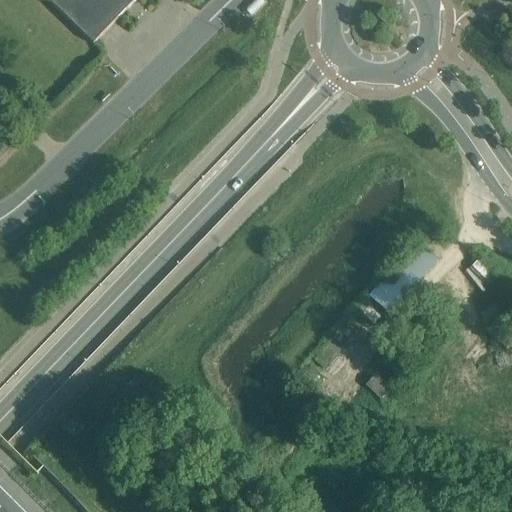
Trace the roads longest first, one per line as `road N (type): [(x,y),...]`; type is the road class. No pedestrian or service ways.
road 1 (tertiary): [(0,423),(233,178)]
road 2 (unclassified): [(232,0),(112,124),(0,219)]
road 3 (tertiary): [(396,72),(438,107),(511,207)]
road 4 (tertiary): [(330,39),(322,64),(233,178)]
road 5 (tertiary): [(233,178),(337,80),(363,72)]
road 6 (tertiary): [(511,170),(426,47)]
